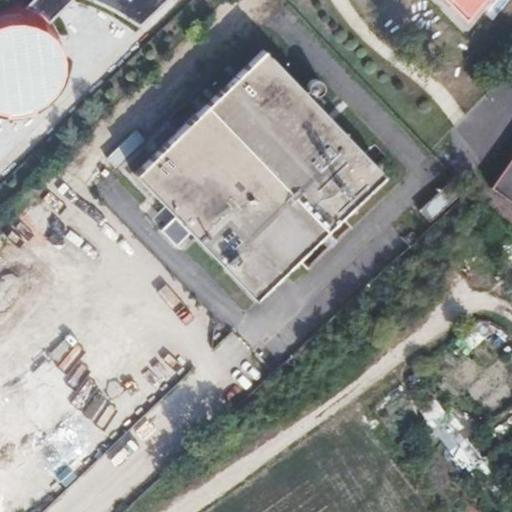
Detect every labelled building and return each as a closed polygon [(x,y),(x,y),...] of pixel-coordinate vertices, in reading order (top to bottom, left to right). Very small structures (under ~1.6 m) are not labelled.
[(0,0),(0,171),(174,0),(451,0),(470,18),(486,0),(0,0)] [(265,50),(135,173),(256,299),(385,176),(265,50)] [(511,157),(491,188),(511,202),(511,157)] [(452,180),(420,209),(432,220),(463,190),(452,180)] [(172,246),(185,237),(174,221),(160,231),(172,246)] [(155,294),(139,309),(176,349),(192,334),(155,294)] [(452,342),(462,356),(492,335),(483,321),(452,342)] [(435,399),(417,412),(478,494),(496,481),(435,399)]
